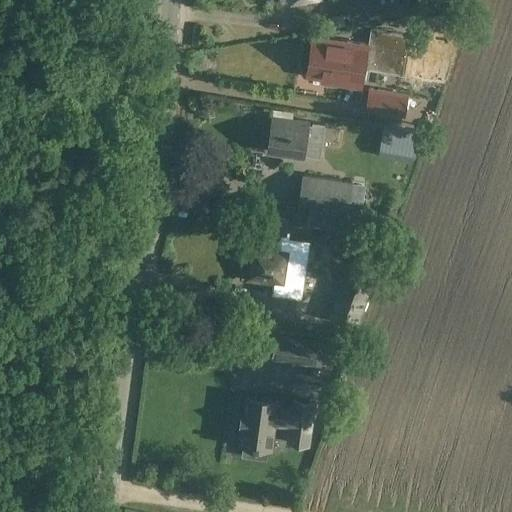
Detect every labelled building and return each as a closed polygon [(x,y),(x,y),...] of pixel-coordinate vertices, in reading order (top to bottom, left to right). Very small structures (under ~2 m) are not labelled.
[(398,0),(346,0),(350,22),(401,14),(398,0)] [(369,44),(366,68),(405,74),(410,35),(371,29),(369,44)] [(366,68),(369,44),(347,41),(346,45),(315,41),(310,73),(327,75),(326,82),(343,85),(344,80),(360,82),(362,68),(366,68)] [(369,87),(365,110),(405,117),(409,93),(369,87)] [(308,121),(308,122),(274,117),(269,149),(303,154),(304,155),(321,157),(326,124),(308,121)] [(417,131),(384,125),(378,155),(412,161),(417,131)] [(303,173),(298,204),(349,211),(353,180),(303,173)] [(310,209),(308,225),(317,226),(319,210),(310,209)] [(287,231),(288,220),(288,219),(267,216),(264,235),(280,237),(286,238),(287,231)] [(249,242),(244,280),(274,284),(272,295),(303,299),(311,241),(286,238),(280,237),(279,246),(249,242)] [(342,278),(329,315),(359,326),(372,289),(353,282),(358,268),(347,264),(342,278)] [(314,369),(318,344),(276,339),(272,363),(314,369)] [(241,428),(238,445),(243,446),(242,457),(267,460),(268,450),(273,450),(276,427),(288,429),(288,434),(312,437),(316,401),(293,398),(291,406),(279,404),(279,399),(245,395),(243,413),(241,412),(239,428),(241,428)]
